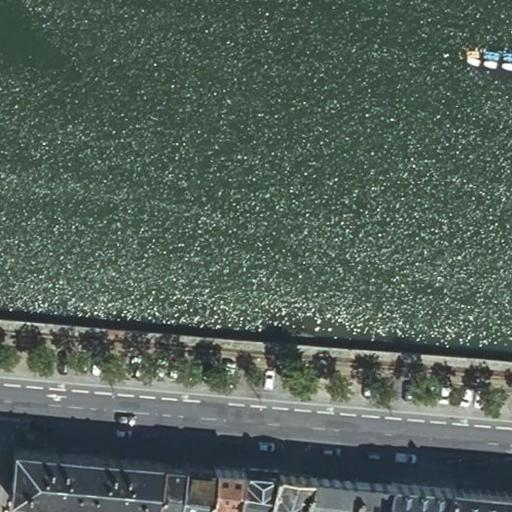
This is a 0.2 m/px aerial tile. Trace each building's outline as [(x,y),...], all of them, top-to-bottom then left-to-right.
[(155,511),(163,463),(15,450),(11,498),(31,500),(155,511)] [(186,465),(163,463),(155,511),(154,511),(177,511),(178,510),(186,465)] [(207,511),(214,467),(186,465),(178,510),(196,511),(207,511)] [(237,511),(245,470),(214,467),(207,511),(237,511)] [(266,511),(278,473),(245,470),(237,511),(266,511)] [(300,511),(313,476),(278,473),(266,511),(300,511)] [(349,511),(361,480),(313,476),(300,511),(318,511),(319,511),(323,511),(349,511)] [(380,511),(391,483),(361,480),(349,511),(380,511)] [(440,511),(450,488),(391,483),(380,511),(440,511)] [(511,511),(511,493),(450,488),(440,511),(511,511)] [(29,511),(31,500),(11,498),(9,511),(29,511)]
